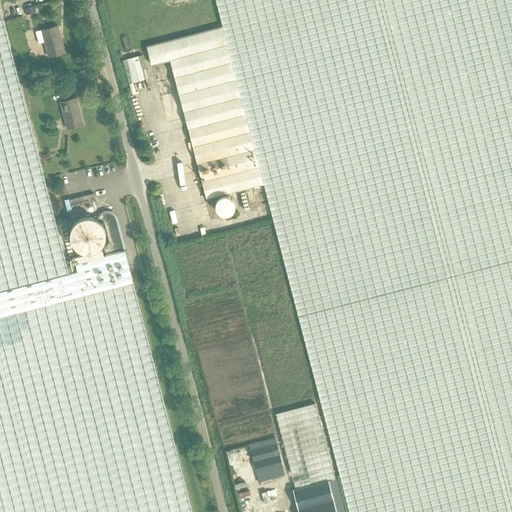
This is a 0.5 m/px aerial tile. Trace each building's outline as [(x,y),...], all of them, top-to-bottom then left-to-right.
[(511,511),(511,0),(215,0),(222,26),(263,184),(348,511),(511,511)] [(0,511),(192,511),(124,250),(120,251),(103,256),(102,250),(71,258),(72,263),(66,265),(37,150),(24,103),(17,76),(0,8),(0,511)] [(49,57),(64,53),(57,26),(42,30),(49,57)] [(206,198),(263,184),(222,26),(146,46),(151,64),(170,59),(206,198)] [(144,79),(138,56),(126,59),(132,82),(144,79)] [(67,128),(83,124),(76,97),(60,102),(67,128)] [(250,206),(246,189),(238,191),(242,208),(250,206)] [(71,207),(95,200),(93,193),(69,199),(71,207)] [(124,249),(117,222),(117,221),(117,219),(117,218),(116,217),(116,216),(115,215),(115,214),(114,213),(112,212),(111,211),(110,211),(109,211),(108,211),(107,211),(106,211),(105,211),(104,211),(102,212),(101,213),(100,214),(99,214),(98,216),(97,217),(97,219),(97,218),(96,219),(103,221),(109,242),(103,246),(105,255),(126,249),(124,249)] [(104,227),(102,224),(99,221),(97,220),(93,218),(89,217),(85,217),(82,218),(79,219),(76,221),(73,224),(72,227),(71,230),(70,233),(70,237),(70,240),(72,243),(73,246),(75,248),(78,250),(81,252),(85,253),(90,253),(95,252),(98,250),(101,247),(103,244),(104,241),(105,238),(105,235),(105,230),(104,227)] [(335,478),(315,403),(275,414),(295,489),(335,478)] [(259,483),(285,476),(274,438),(248,445),(259,483)] [(345,511),(336,478),(335,478),(295,489),(293,489),(299,511),(345,511)]
